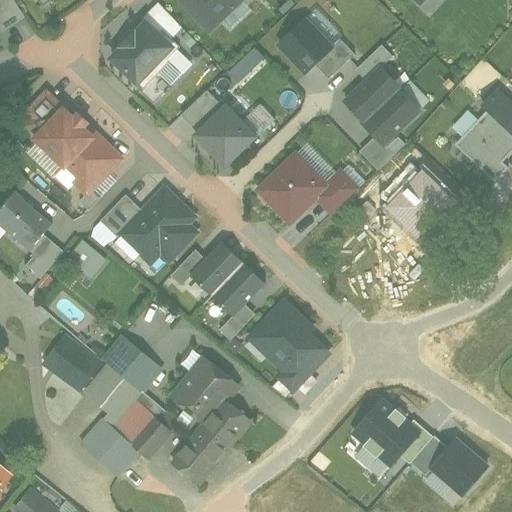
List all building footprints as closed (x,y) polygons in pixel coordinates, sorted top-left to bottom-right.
[(177,0),(215,36),(248,0),(177,0)] [(432,0),(408,0),(422,12),(432,0)] [(186,41),(153,9),(110,52),(143,85),(186,41)] [(306,17),(273,48),(304,80),(337,49),(306,17)] [(255,48),(227,75),(237,85),(265,58),(255,48)] [(385,59),(345,97),(366,119),(406,81),(385,59)] [(410,83),(370,122),(391,144),(431,105),(410,83)] [(271,129),(233,90),(193,129),(232,168),(271,129)] [(124,164),(48,93),(29,114),(47,131),(36,144),(93,197),(124,164)] [(511,107),(497,93),(479,112),(487,119),(456,151),(494,187),(508,173),(500,165),(511,152),(511,107)] [(299,148),(257,193),(293,226),(319,199),(336,215),(363,186),(344,168),(335,182),(299,148)] [(460,205),(422,168),(386,206),(424,242),(460,205)] [(143,213),(126,199),(98,234),(163,287),(210,229),(162,190),(143,213)] [(60,228),(14,194),(0,213),(0,235),(34,261),(60,228)] [(225,238),(194,270),(217,292),(248,261),(225,238)] [(83,241),(67,261),(93,281),(109,260),(83,241)] [(248,261),(217,292),(240,315),(271,283),(248,261)] [(315,329),(287,301),(261,328),(284,351),(278,358),(303,383),(331,353),(311,334),(315,329)] [(67,338),(45,367),(109,415),(82,451),(121,480),(170,415),(145,396),(163,372),(110,332),(91,356),(67,338)] [(238,385),(204,359),(172,400),(204,425),(174,463),(200,483),(248,420),(225,402),(238,385)] [(388,398),(354,437),(392,470),(404,456),(412,462),(435,437),(388,398)] [(495,468),(460,437),(449,450),(435,437),(412,462),(426,475),(429,471),(463,503),(495,468)] [(0,488),(10,475),(0,467),(0,488)] [(38,511),(43,506),(25,493),(12,509),(15,511),(38,511)]
